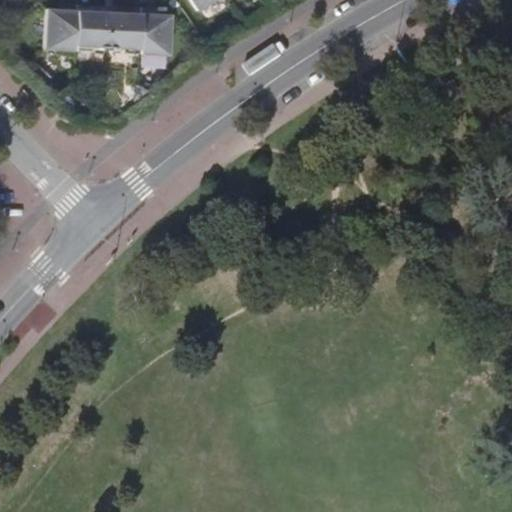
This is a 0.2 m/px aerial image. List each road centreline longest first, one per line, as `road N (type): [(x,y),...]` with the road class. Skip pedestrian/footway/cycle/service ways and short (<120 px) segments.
road 1 (residential): [(405,0),(175,147),(98,220)]
road 2 (residential): [(98,220),(0,317)]
road 3 (residential): [(0,127),(98,220)]
